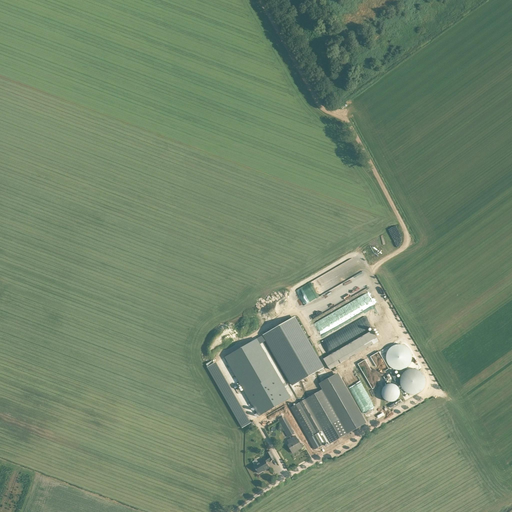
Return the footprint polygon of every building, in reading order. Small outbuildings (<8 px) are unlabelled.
[(310,318),(376,286),(369,273),(303,305),(310,318)] [(369,294),(314,321),(318,328),(321,333),(375,306),(369,294)] [(345,340),(362,332),(357,322),(320,340),(326,351),(346,342),(345,340)] [(266,340),(293,388),(323,371),(296,323),(266,340)] [(373,330),(324,359),(330,370),(379,341),(373,330)] [(259,415),(289,398),(256,341),(226,358),(259,415)] [(396,369),(399,370),(402,370),(405,368),(408,367),(410,364),(411,361),(412,360),(412,358),(412,357),(412,354),(411,351),(409,349),(407,346),(405,345),(402,344),(401,344),(400,344),(399,344),(396,344),(393,345),(390,348),(388,350),(387,353),(386,357),(387,360),(388,363),(390,366),(393,368),(396,369)] [(410,395),(413,395),(416,395),(419,394),(422,392),(424,390),(426,387),(426,385),(426,384),(426,382),(426,379),(425,376),(423,374),(421,372),(419,370),(416,369),(415,369),(414,369),(413,369),(410,370),(407,371),(404,373),(402,376),(401,379),(400,382),(401,386),(402,389),(404,391),(407,394),(410,395)] [(398,382),(392,371),(390,372),(393,377),(391,378),(387,371),(383,373),(389,382),(394,379),(396,383),(398,382)] [(334,375),(324,381),(352,431),(363,425),(334,375)] [(321,383),(324,388),(304,400),(300,402),(291,407),(305,432),(306,434),(311,441),(311,442),(315,449),(326,443),(328,442),(329,444),(352,431),(324,381),(321,383)] [(356,389),(361,403),(369,400),(363,386),(356,389)] [(383,395),(385,399),(388,402),(392,403),(396,401),(398,398),(399,394),(398,390),(395,388),(391,387),(387,388),(384,391),(383,395)] [(400,400),(390,406),(391,408),(401,402),(400,400)] [(276,416),(288,437),(295,434),(282,412),(276,416)] [(290,444),(288,445),(293,453),(302,447),(298,439),(297,440),(295,436),(288,440),(290,444)] [(257,471),(258,473),(265,469),(265,470),(270,467),(267,462),(270,460),(271,461),(275,458),(270,450),(266,453),(268,457),(265,459),(259,462),(259,463),(254,465),(255,468),(256,471),(257,471)]
